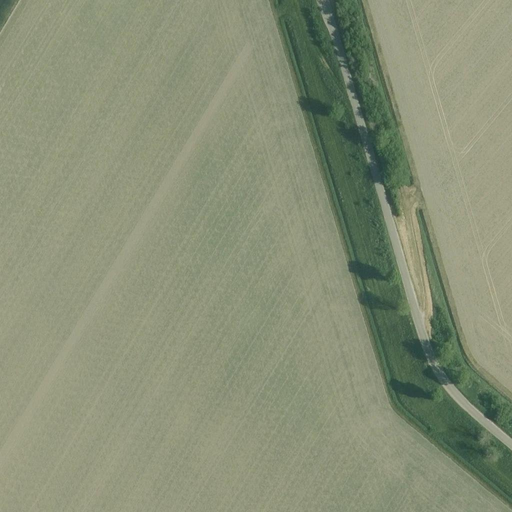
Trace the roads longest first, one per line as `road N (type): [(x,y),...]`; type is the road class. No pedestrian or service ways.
road 1 (unclassified): [(511,446),(450,392),(429,362),(321,0)]
road 2 (track): [(511,395),(466,353),(365,0)]
